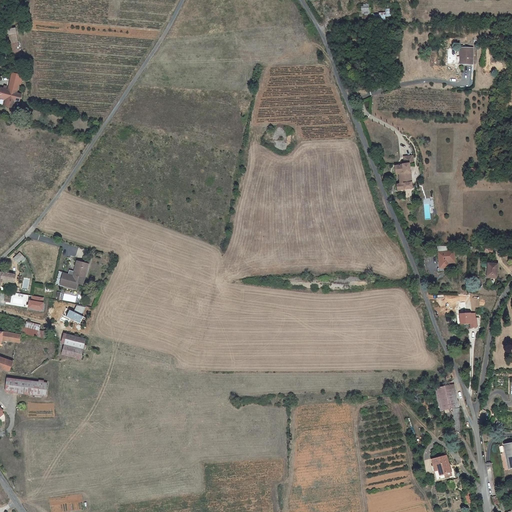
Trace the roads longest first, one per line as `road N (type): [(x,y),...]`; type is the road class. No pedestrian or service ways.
road 1 (unclassified): [(476,416),(303,0)]
road 2 (unclassified): [(0,259),(52,200),(182,0)]
road 3 (unclassified): [(476,416),(489,336),(511,283)]
